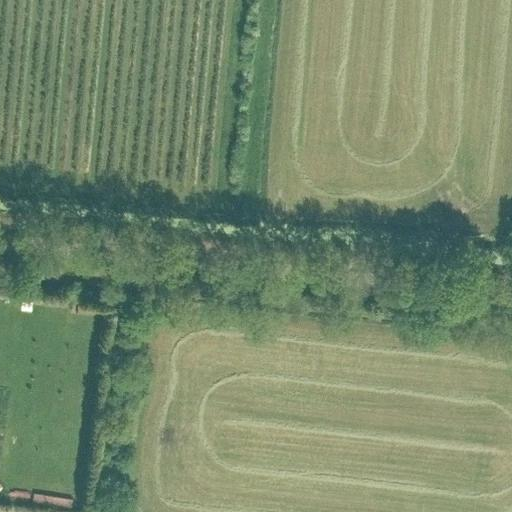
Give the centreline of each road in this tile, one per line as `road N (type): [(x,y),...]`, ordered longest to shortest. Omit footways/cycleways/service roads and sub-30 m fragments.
road 1 (unclassified): [(511,298),(0,243)]
road 2 (track): [(0,181),(245,211),(266,0)]
road 3 (track): [(221,208),(242,0)]
